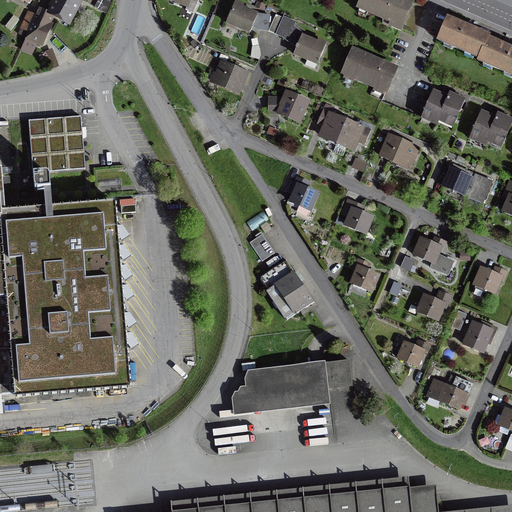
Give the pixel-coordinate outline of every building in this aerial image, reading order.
[(80,3),(74,0),(56,0),(50,14),(53,15),(69,24),(80,3)] [(172,0),(187,6),(185,10),(193,13),(198,1),(195,0),(172,0)] [(412,4),(402,0),(362,0),(359,8),(392,23),(391,26),(401,31),(412,4)] [(236,3),(228,20),(238,24),(237,27),(250,33),(257,15),(243,9),(244,6),(236,3)] [(36,17),(29,31),(26,38),(40,44),(49,25),(48,24),(51,18),(48,16),(50,14),(39,9),(36,17)] [(29,31),(36,17),(29,13),(22,28),(29,31)] [(270,16),(261,15),(259,29),(267,31),(270,17),(270,16)] [(269,31),(276,34),(283,18),(276,15),(269,31)] [(14,16),(5,27),(11,31),(19,20),(14,16)] [(283,16),(283,18),(276,34),(284,38),(291,43),(295,38),(300,41),(294,54),(295,55),(295,54),(307,59),(307,60),(305,65),(315,69),(317,64),(326,44),(318,40),(317,43),(304,37),(304,35),(293,27),(295,22),(283,16)] [(479,60),(489,37),(448,19),(439,40),(480,58),(479,60)] [(489,37),(479,60),(511,74),(511,50),(489,40),(490,38),(489,37)] [(386,91),(396,69),(354,51),(344,73),(386,91)] [(221,78),(218,84),(238,92),(245,74),(223,64),(217,76),(221,78)] [(423,115),(438,121),(440,117),(448,97),(433,91),(423,115)] [(281,109),(279,114),(298,122),(307,102),(287,93),(283,101),(274,101),(274,109),(281,109)] [(440,117),(455,124),(465,100),(450,93),(448,97),(440,117)] [(337,143),(346,122),(331,115),(334,109),(326,105),(321,118),(328,121),(321,136),(337,143)] [(471,135),(486,142),(488,138),(496,118),(482,112),(471,135)] [(488,138),(503,144),(511,123),(511,119),(498,114),(496,118),(488,138)] [(43,172),(48,172),(85,169),(81,117),(29,121),(33,173),(43,172)] [(346,122),(337,143),(338,143),(353,150),(357,141),(361,139),(366,141),(371,130),(363,126),(362,128),(346,122)] [(418,149),(390,136),(381,157),(409,169),(418,149)] [(0,413),(3,413),(2,400),(20,399),(20,397),(15,348),(4,216),(6,216),(5,212),(2,170),(0,169),(0,413)] [(451,170),(444,187),(483,203),(492,182),(466,171),(464,176),(451,170)] [(15,348),(20,397),(131,388),(127,343),(131,349),(139,344),(131,333),(126,333),(125,323),(129,328),(136,322),(130,313),(125,314),(123,295),(126,300),(134,295),(127,286),(122,286),(122,276),(125,280),(132,275),(126,266),(121,266),(120,256),(123,260),(131,255),(124,246),(119,246),(118,236),(122,240),(129,235),(123,226),(118,226),(115,203),(52,208),(48,172),(43,172),(43,174),(33,175),(34,191),(44,190),(45,208),(5,212),(6,216),(4,216),(15,348)] [(298,178),(294,187),(296,189),(291,202),(310,210),(317,194),(303,188),(306,182),(298,178)] [(504,196),(509,199),(503,212),(511,215),(511,182),(510,181),(504,196)] [(361,205),(348,200),(342,215),(349,218),(346,226),(365,234),(372,217),(358,211),(361,205)] [(448,275),(453,262),(437,255),(439,250),(442,252),(446,242),(438,239),(435,245),(422,239),(414,255),(433,263),(430,268),(448,275)] [(266,241),(254,249),(262,262),(275,253),(266,241)] [(364,269),(367,263),(359,260),(355,269),(358,270),(352,284),(371,292),(378,275),(367,270),(364,269)] [(414,263),(407,260),(404,267),(410,270),(414,263)] [(287,261),(261,277),(260,280),(287,320),(314,302),(287,261)] [(482,269),(475,285),(494,293),(500,280),(503,281),(507,272),(499,269),(496,275),(482,269)] [(412,289),(397,283),(392,293),(407,300),(412,289)] [(437,298),(440,299),(439,301),(425,295),(418,312),(437,320),(443,307),(446,308),(450,299),(451,296),(440,291),(437,298)] [(492,338),(497,329),(482,322),(478,332),(471,329),(464,344),(483,352),(489,337),(492,338)] [(416,348),(405,343),(398,359),(417,367),(423,353),(426,354),(430,345),(422,342),(420,346),(417,345),(416,348)] [(449,349),(444,361),(452,364),(457,352),(449,349)] [(349,361),(326,364),(329,389),(352,386),(349,361)] [(240,406),(329,396),(329,389),(326,364),(326,362),(248,372),(245,379),(246,387),(241,388),(239,392),(240,406)] [(458,409),(461,403),(464,404),(473,384),(452,375),(447,385),(435,380),(429,394),(441,399),(440,401),(458,409)] [(498,414),(494,423),(511,430),(511,411),(507,409),(503,417),(498,414)] [(171,500),(172,510),(410,485),(409,476),(171,500)] [(412,511),(511,511),(511,504),(440,511),(436,482),(410,485),(412,511)] [(412,511),(410,485),(172,510),(172,511),(412,511)]
